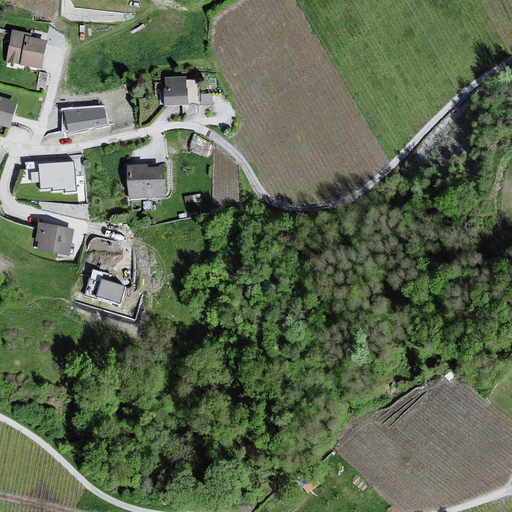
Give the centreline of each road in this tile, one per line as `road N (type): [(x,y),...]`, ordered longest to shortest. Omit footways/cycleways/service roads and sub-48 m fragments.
road 1 (track): [(200,128),(282,207),(332,207),(387,175),(446,114),(511,66)]
road 2 (track): [(145,511),(96,494),(43,443),(0,416)]
